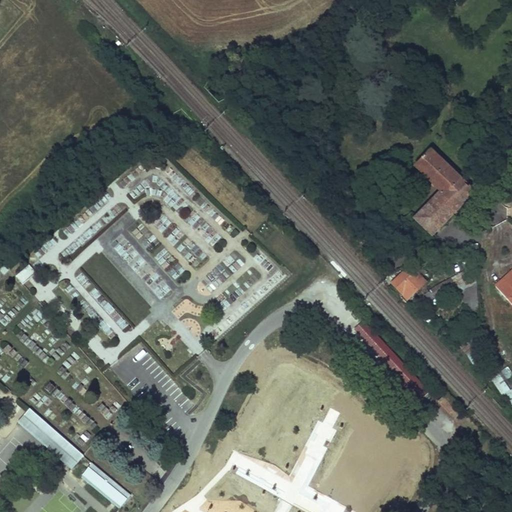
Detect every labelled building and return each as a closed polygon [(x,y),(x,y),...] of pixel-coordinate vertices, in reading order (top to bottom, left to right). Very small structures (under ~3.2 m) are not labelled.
[(415,219),(432,236),(440,228),(473,193),(430,150),(416,165),(442,191),(415,219)] [(355,239),(364,248),(368,244),(360,235),(355,239)] [(22,286),(35,274),(27,266),(14,278),(22,286)] [(408,271),(392,284),(408,300),(426,283),(419,274),(414,278),(408,271)] [(451,279),(437,287),(439,291),(432,295),(435,298),(455,287),(451,279)] [(511,279),(508,284),(504,280),(496,287),(509,301),(511,298),(511,279)] [(432,295),(430,292),(425,296),(431,301),(435,298),(432,295)] [(363,322),(354,329),(365,341),(367,338),(374,346),(372,348),(376,353),(379,351),(385,359),(383,361),(391,370),(394,367),(398,372),(397,380),(395,382),(405,392),(409,392),(418,402),(429,392),(401,362),(363,322)] [(365,341),(372,348),(374,346),(367,338),(365,341)] [(379,351),(376,353),(383,361),(385,359),(379,351)] [(387,373),(395,382),(397,380),(398,372),(394,367),(391,370),(387,373)] [(511,392),(499,374),(492,379),(506,400),(511,396),(511,392)] [(416,404),(418,402),(409,392),(405,392),(416,404)] [(445,396),(438,402),(454,419),(460,413),(445,396)] [(83,455),(30,409),(19,422),(71,469),(83,455)] [(121,507),(131,492),(90,462),(79,477),(121,507)]
